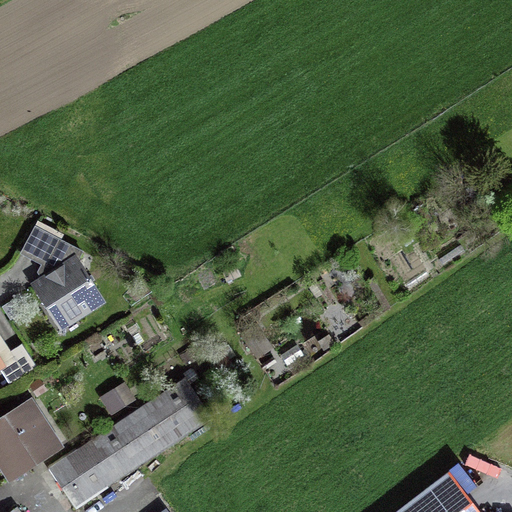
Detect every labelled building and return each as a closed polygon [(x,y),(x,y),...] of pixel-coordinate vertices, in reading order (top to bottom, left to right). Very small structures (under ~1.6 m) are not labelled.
[(80,251),(35,227),(22,251),(47,264),(45,269),(50,278),(39,284),(51,303),(47,306),(57,322),(61,319),(64,323),(99,300),(74,262),(80,251)] [(184,376),(48,466),(76,509),(213,419),(184,376)] [(115,388),(102,396),(112,414),(126,406),(115,388)] [(29,404),(0,422),(0,458),(11,475),(57,446),(29,404)] [(397,511),(480,511),(449,472),(397,511)]
